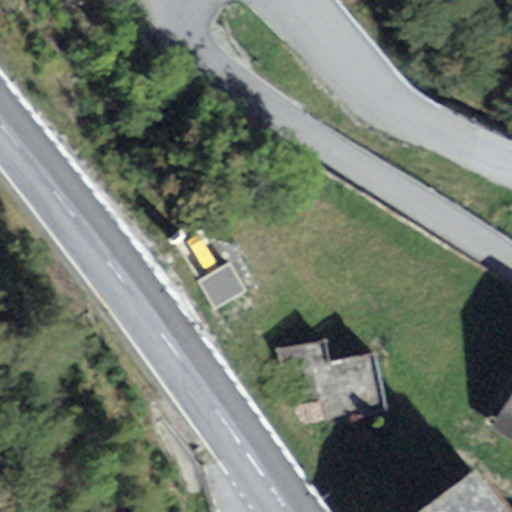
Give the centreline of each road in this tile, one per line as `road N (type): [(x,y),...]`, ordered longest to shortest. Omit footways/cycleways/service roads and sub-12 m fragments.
road 1 (secondary): [(0,124),(287,511)]
road 2 (residential): [(173,0),(175,27),(220,78),(511,262)]
road 3 (unclassified): [(511,164),(390,107),(289,0)]
